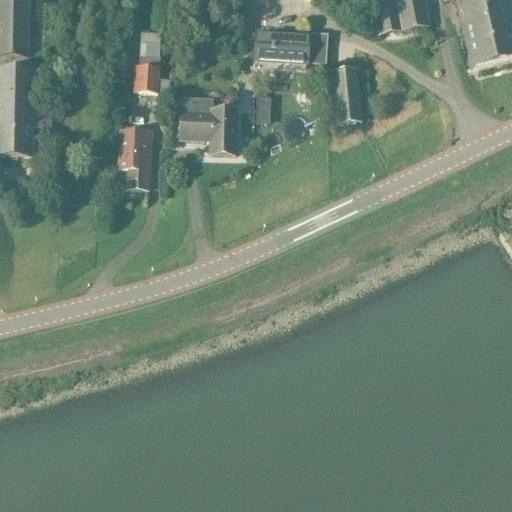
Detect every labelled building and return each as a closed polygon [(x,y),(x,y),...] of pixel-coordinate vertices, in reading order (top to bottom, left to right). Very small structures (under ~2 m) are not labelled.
[(0,0),(0,59),(28,61),(30,2),(41,3),(41,0),(0,0)] [(372,0),(379,39),(429,30),(423,0),(372,0)] [(470,74),(511,63),(511,27),(505,0),(438,0),(440,6),(441,7),(444,10),(445,10),(445,9),(449,8),(449,9),(450,8),(454,7),(470,74)] [(134,71),(133,96),(157,98),(158,83),(159,72),(160,38),(140,36),(137,71),(134,71)] [(305,72),(308,40),(256,36),(254,68),(305,72)] [(310,40),(308,68),(325,69),(327,39),(322,38),(310,37),(310,40)] [(335,128),(360,126),(355,76),(352,76),(351,72),(347,72),(347,77),(330,78),(335,128)] [(50,133),(51,115),(32,114),(33,88),(37,88),(37,83),(33,83),(33,74),(0,73),(0,160),(9,161),(8,163),(10,163),(10,161),(15,161),(15,164),(16,164),(16,161),(31,161),(32,133),(50,133)] [(235,162),(236,117),(210,117),(209,120),(179,120),(178,148),(209,148),(209,162),(235,162)] [(127,173),(126,192),(146,193),(149,137),(117,135),(116,153),(118,153),(117,172),(127,173)]
